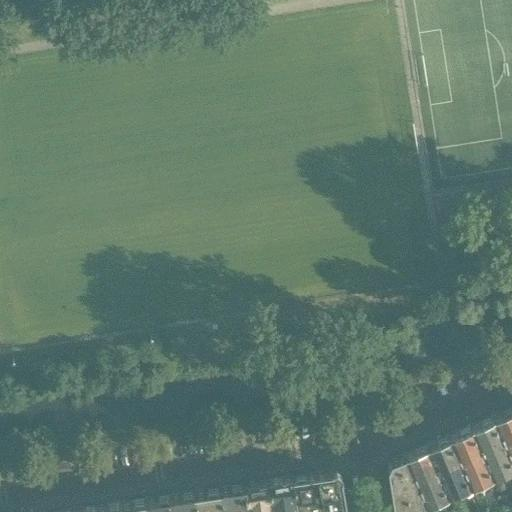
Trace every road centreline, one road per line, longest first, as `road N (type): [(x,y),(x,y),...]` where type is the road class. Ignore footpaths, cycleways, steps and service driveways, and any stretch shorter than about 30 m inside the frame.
road 1 (residential): [(0,499),(352,446)]
road 2 (residential): [(352,446),(511,382)]
